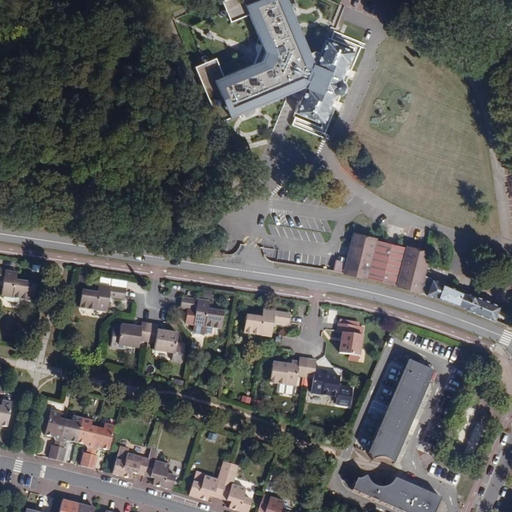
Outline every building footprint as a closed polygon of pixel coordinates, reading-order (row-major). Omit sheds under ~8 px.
[(223,0),(232,19),(250,12),(262,43),(256,58),(223,71),(216,56),(195,64),(222,122),(307,88),(295,112),(323,124),(328,111),(327,111),(334,94),(338,95),(341,94),(344,91),(345,88),(344,83),(343,81),(340,79),(347,63),(348,64),(353,51),(325,39),(316,62),(289,0),(223,0)] [(228,234),(218,231),(215,246),(224,249),(228,234)] [(353,275),(364,278),(374,240),(355,235),(348,263),(335,260),(333,272),(353,275)] [(364,278),(377,281),(399,287),(409,248),(374,240),(364,278)] [(399,287),(418,293),(423,276),(428,253),(409,248),(399,287)] [(17,270),(0,267),(0,278),(4,279),(2,294),(30,298),(32,281),(16,279),(17,270)] [(432,279),(423,276),(418,293),(427,296),(432,279)] [(473,296),(432,279),(427,296),(446,302),(468,310),(473,296)] [(97,291),(81,289),(79,306),(106,309),(109,295),(125,297),(127,287),(99,283),(97,291)] [(209,299),(182,295),(180,306),(196,308),(194,322),(193,329),(195,332),(204,333),(205,333),(207,332),(207,331),(213,331),(214,325),(222,326),(225,309),(208,307),(209,299)] [(500,307),(473,296),(468,310),(495,321),(500,307)] [(262,317),(245,314),(243,331),(271,335),(273,320),(289,323),(290,312),(263,308),(262,317)] [(142,322),(140,327),(120,324),(120,327),(113,326),(110,346),(117,347),(117,343),(124,345),(137,346),(138,340),(147,341),(150,324),(142,322)] [(150,324),(147,341),(155,342),(154,351),(175,354),(174,361),(183,362),(185,345),(177,344),(178,333),(157,329),(158,325),(150,324)] [(357,327),(339,324),(338,333),(342,333),(339,355),(359,358),(362,337),(355,336),(357,327)] [(305,377),(308,359),(299,358),(299,363),(290,361),(290,365),(271,362),(268,382),(277,383),(294,386),(296,375),(305,377)] [(394,462),(397,455),(386,450),(389,444),(399,448),(407,432),(406,431),(396,427),(399,421),(409,425),(417,408),(407,403),(410,396),(420,401),(427,384),(417,379),(420,373),(430,378),(434,370),(407,358),(367,452),(369,452),(372,458),(384,458),(394,462)] [(316,361),(308,359),(305,377),(314,378),(312,393),(338,397),(342,378),(322,374),(323,370),(316,369),(318,359),(316,361)] [(427,384),(430,378),(420,373),(417,379),(427,384)] [(294,386),(277,383),(276,388),(274,388),(274,392),(275,394),(279,394),(279,393),(293,395),(294,386)] [(417,408),(420,401),(410,396),(407,403),(417,408)] [(0,405),(0,423),(7,425),(12,401),(3,400),(1,406),(0,405)] [(46,457),(54,458),(64,420),(57,418),(59,412),(49,410),(43,433),(53,435),(52,436),(54,438),(53,443),(50,443),(46,457)] [(64,420),(54,458),(60,460),(64,446),(61,446),(63,441),(65,440),(66,438),(76,441),(81,418),(72,415),(70,421),(64,420)] [(78,464),(85,466),(95,428),(89,426),(90,420),(81,418),(76,441),(84,443),(84,444),(86,446),(85,451),(82,451),(78,464)] [(407,432),(409,425),(399,421),(396,427),(406,431),(407,432)] [(95,428),(85,466),(92,468),(95,455),(93,454),(94,449),(97,448),(97,447),(107,449),(113,426),(104,423),(102,430),(95,428)] [(397,455),(399,448),(389,444),(386,450),(397,455)] [(127,451),(128,452),(129,449),(119,446),(115,459),(122,462),(125,459),(127,451)] [(147,458),(142,475),(153,478),(152,485),(171,490),(174,476),(167,475),(166,472),(168,464),(155,460),(158,451),(155,450),(150,448),(147,458)] [(142,475),(147,458),(128,452),(127,451),(125,459),(122,462),(115,459),(111,473),(130,478),(131,472),(142,475)] [(407,511),(433,511),(440,495),(432,492),(427,501),(421,498),(425,489),(409,482),(405,492),(398,489),(402,479),(394,476),(380,477),(375,476),(366,471),(356,476),(351,488),(407,511)] [(208,494),(219,498),(224,482),(204,475),(201,483),(199,484),(191,481),(187,495),(205,501),(208,494)] [(405,492),(409,482),(402,479),(398,489),(405,492)] [(224,482),(219,498),(230,501),(228,508),(240,511),(246,511),(251,501),(243,498),(242,496),(245,488),(224,482)] [(427,501),(432,492),(425,489),(421,498),(427,501)] [(283,511),(282,511),(281,509),(284,501),(263,494),(257,510),(263,511),(283,511)] [(57,511),(75,511),(78,502),(61,498),(57,511)] [(92,511),(94,506),(78,502),(75,511),(92,511)]
